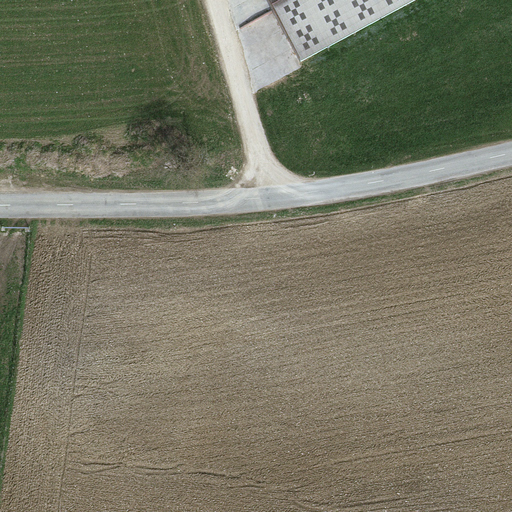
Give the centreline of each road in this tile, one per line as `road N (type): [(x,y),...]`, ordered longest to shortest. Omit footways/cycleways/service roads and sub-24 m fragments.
road 1 (tertiary): [(0,205),(276,198),(511,150)]
road 2 (track): [(216,0),(276,198)]
